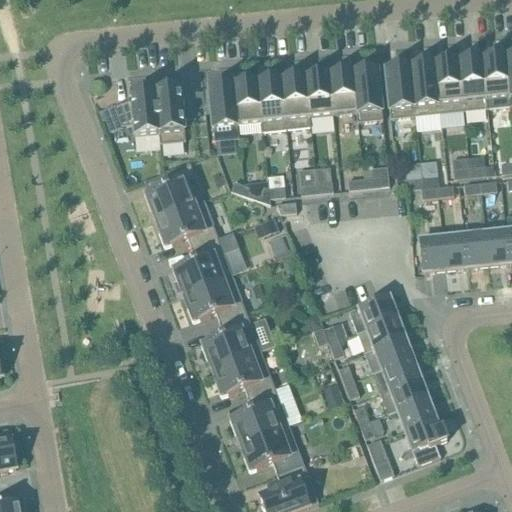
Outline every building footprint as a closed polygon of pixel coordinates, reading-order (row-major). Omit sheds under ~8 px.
[(506,60),(482,63),(487,113),(511,111),(510,101),(506,60)] [(482,63),(458,65),(463,116),(487,113),(482,63)] [(458,65),(434,68),(439,118),(441,118),(463,116),(458,65)] [(434,68),(410,70),(415,121),(439,118),(434,68)] [(410,70),(386,73),(391,123),(415,121),(410,70)] [(378,74),(354,76),(359,126),(383,124),(378,74)] [(354,76),(329,79),(334,119),(356,117),(357,127),(359,126),(354,76)] [(329,79),(305,81),(311,131),(310,121),(334,119),(329,79)] [(305,81),(281,84),(287,134),(311,131),(305,81)] [(281,84),(257,86),(262,136),(287,134),(281,84)] [(257,86),(233,89),(237,129),(261,127),(262,137),(262,136),(257,86)] [(233,89),(209,91),(213,132),(215,146),(239,143),(237,129),(233,89)] [(193,97),(193,95),(181,96),(181,93),(156,96),(161,146),(186,143),(184,122),(196,121),(195,112),(193,97)] [(204,96),(193,97),(195,112),(205,111),(204,96)] [(131,104),(114,110),(121,131),(134,129),(135,141),(160,138),(156,98),(131,100),(131,104)] [(452,164),(453,174),(454,184),(470,182),(469,172),(468,162),(452,164)] [(511,167),(501,169),(502,179),(511,178),(511,167)] [(168,190),(145,199),(155,225),(204,206),(204,205),(195,209),(186,185),(195,181),(190,168),(163,179),(168,190)] [(486,181),(485,171),(469,172),(470,182),(486,181)] [(381,192),(380,181),(364,183),(365,193),(381,192)] [(422,183),(423,193),(437,192),(439,192),(438,181),(422,183)] [(348,185),(349,195),(365,193),(364,183),(348,185)] [(423,193),(422,183),(406,185),(407,195),(421,194),(423,193)] [(235,186),(231,196),(246,201),(250,191),(245,189),(235,186)] [(333,197),(332,186),(316,188),(317,198),(333,197)] [(480,188),(481,198),(497,196),(496,186),(480,188)] [(300,190),(302,200),(317,198),(316,188),(300,190)] [(481,198),(480,188),(464,189),(465,199),(473,199),(481,198)] [(262,190),(250,191),(246,201),(264,207),(262,190)] [(437,192),(438,202),(454,201),(453,190),(447,191),(439,192),(437,192)] [(285,191),(269,193),(270,203),(286,202),(285,191)] [(423,193),(421,194),(422,204),(438,202),(437,192),(423,193)] [(204,206),(155,225),(165,251),(187,242),(192,254),(219,243),(204,206)] [(295,207),(277,209),(281,219),(297,218),(295,207)] [(488,270),(510,268),(507,235),(485,237),(488,270)] [(467,273),(488,270),(485,237),(463,240),(467,273)] [(196,265),(174,273),(183,299),(233,281),(224,258),(239,253),(234,238),(219,243),(192,254),(196,265)] [(445,275),(467,273),(463,240),(442,242),(445,275)] [(423,277),(445,275),(442,242),(420,244),(423,277)] [(233,281),(183,299),(193,326),(216,317),(220,328),(247,318),(233,281)] [(366,334),(397,322),(390,301),(349,317),(357,337),(366,334)] [(224,340),(202,348),(212,374),(261,356),(251,328),(247,318),(220,328),(224,340)] [(366,334),(374,354),(405,342),(397,322),(366,334)] [(329,348),(339,345),(333,330),(323,333),(329,347),(329,348)] [(329,347),(323,333),(323,332),(313,336),(319,351),(329,347)] [(372,378),(413,362),(405,342),(374,354),(365,357),(372,378)] [(335,363),(344,360),(339,345),(329,348),(335,363)] [(261,356),(212,374),(222,400),(244,392),(248,403),(275,393),(261,356)] [(380,398),(420,383),(413,362),(372,378),(380,398)] [(348,370),(339,374),(344,389),(354,385),(348,370)] [(397,415),(428,403),(420,383),(380,398),(388,418),(397,415)] [(354,385),(344,389),(350,404),(360,400),(354,385)] [(253,414),(230,423),(240,449),(289,430),(275,393),(248,403),(253,414)] [(397,415),(405,435),(436,424),(428,403),(397,415)] [(364,411),(354,414),(360,429),(369,425),(364,411)] [(439,433),(436,423),(436,424),(405,435),(418,470),(441,462),(436,449),(447,445),(442,432),(439,433)] [(369,425),(360,429),(365,444),(375,440),(369,425)] [(289,430),(240,449),(250,475),(272,467),(277,478),(304,468),(299,457),(289,430)] [(0,475),(16,472),(14,460),(18,459),(16,445),(12,446),(11,444),(0,445),(0,475)] [(394,480),(381,444),(378,445),(367,449),(372,460),(381,485),(394,480)] [(281,491),(259,499),(263,511),(306,511),(319,507),(304,468),(277,478),(281,491)]
